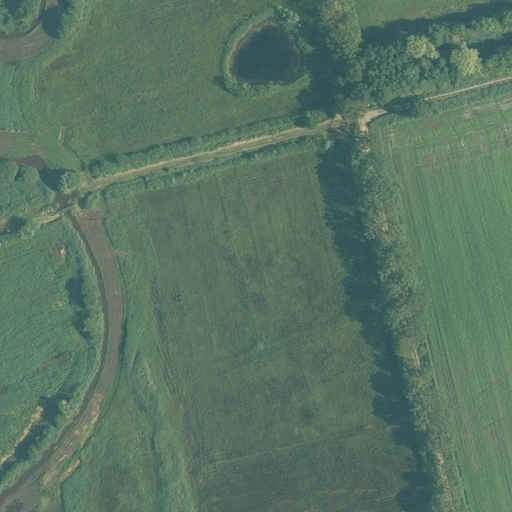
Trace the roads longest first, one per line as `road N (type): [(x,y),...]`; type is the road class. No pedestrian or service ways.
road 1 (track): [(359,116),(454,511)]
road 2 (track): [(50,204),(359,116)]
road 3 (track): [(511,80),(359,116)]
